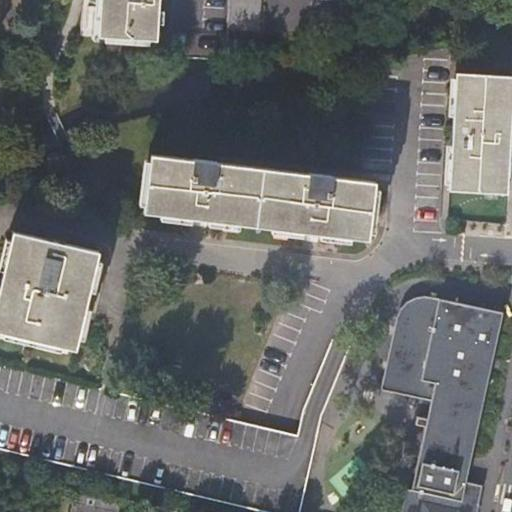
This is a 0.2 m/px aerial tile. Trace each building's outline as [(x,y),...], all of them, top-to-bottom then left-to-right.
[(153,0),(96,0),(93,42),(150,47),(153,0)] [(226,0),(224,33),(252,34),(253,0),(226,0)] [(447,195),(502,200),(511,83),(455,79),(447,195)] [(333,124),(355,126),(358,89),(336,88),(333,124)] [(143,216),(366,242),(372,185),(149,159),(143,216)] [(0,267),(0,330),(71,347),(94,249),(9,229),(0,267)] [(385,390),(432,400),(414,488),(465,498),(469,481),(506,315),(436,300),(434,299),(429,298),(424,298),(419,299),(415,301),(410,304),(406,307),(403,310),(400,315),(385,390)] [(0,447),(264,511),(293,511),(311,440),(305,439),(0,364),(0,447)] [(485,483),(469,481),(465,498),(482,501),(485,483)] [(465,498),(414,488),(408,511),(479,511),(482,501),(465,498)] [(69,511),(111,511),(71,503),(69,511)]
